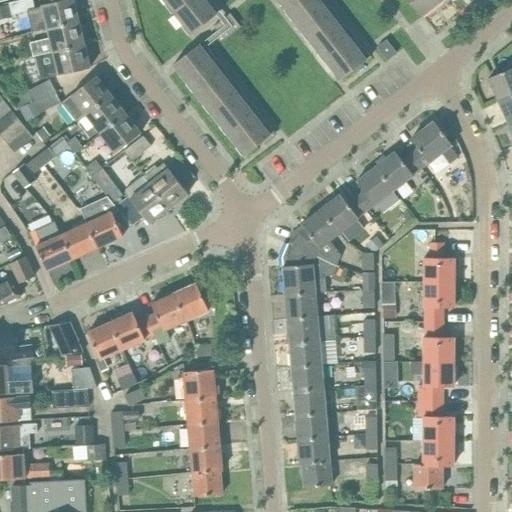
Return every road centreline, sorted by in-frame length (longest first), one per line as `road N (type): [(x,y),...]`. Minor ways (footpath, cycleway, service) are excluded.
road 1 (residential): [(440,69),(487,184),(485,511)]
road 2 (residential): [(274,511),(249,215)]
road 3 (residential): [(249,215),(123,56),(109,0)]
road 4 (residential): [(27,310),(249,215)]
road 5 (residential): [(249,215),(440,69)]
